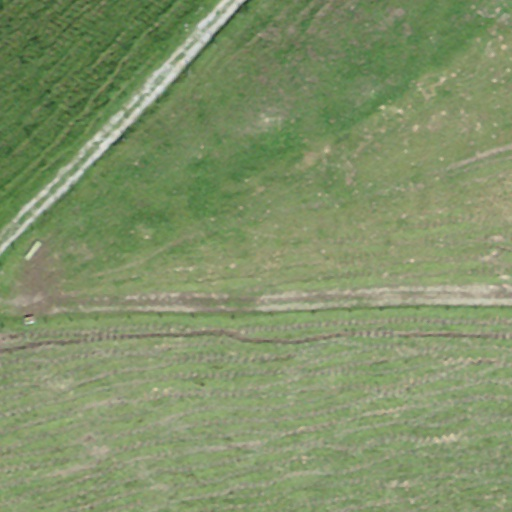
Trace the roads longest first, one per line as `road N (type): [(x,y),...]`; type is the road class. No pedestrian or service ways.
road 1 (track): [(0,288),(511,286)]
road 2 (track): [(218,0),(0,235)]
